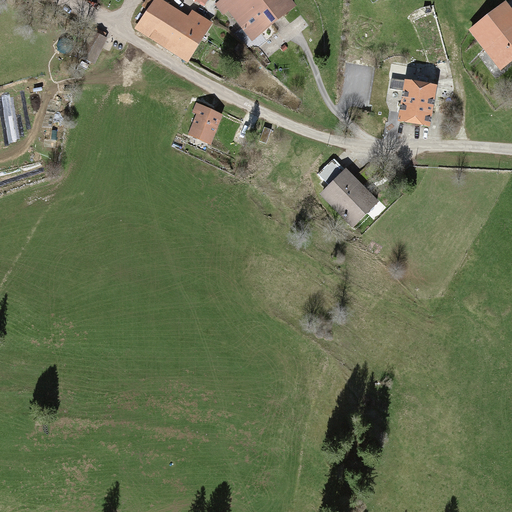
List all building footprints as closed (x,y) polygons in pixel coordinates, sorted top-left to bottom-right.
[(159,0),(154,0),(137,27),(189,60),(212,24),(192,12),(188,18),(159,0)] [(295,6),(290,0),(225,0),(217,7),(225,16),(230,12),(254,40),(295,6)] [(511,20),(496,2),(466,29),(500,68),(511,57),(511,20)] [(408,80),(402,121),(429,125),(432,104),(446,106),(449,86),(408,80)] [(191,136),(213,143),(223,114),(201,107),(191,136)] [(382,204),(347,169),(322,194),(357,229),(382,204)]
